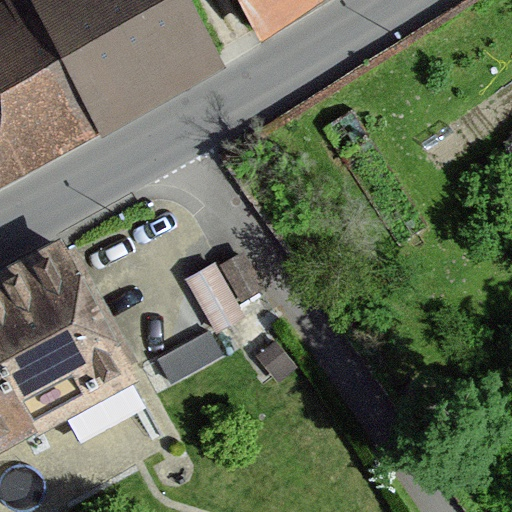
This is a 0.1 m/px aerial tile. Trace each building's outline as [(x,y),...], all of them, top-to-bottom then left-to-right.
[(0,180),(96,128),(29,0),(27,0),(0,14),(0,180)] [(29,0),(96,128),(214,65),(180,0),(29,0)] [(304,0),(251,0),(266,27),(304,0)] [(353,110),(325,129),(400,241),(429,222),(353,110)] [(63,244),(0,276),(0,450),(135,380),(63,244)] [(215,251),(188,269),(222,317),(248,299),(215,251)]
